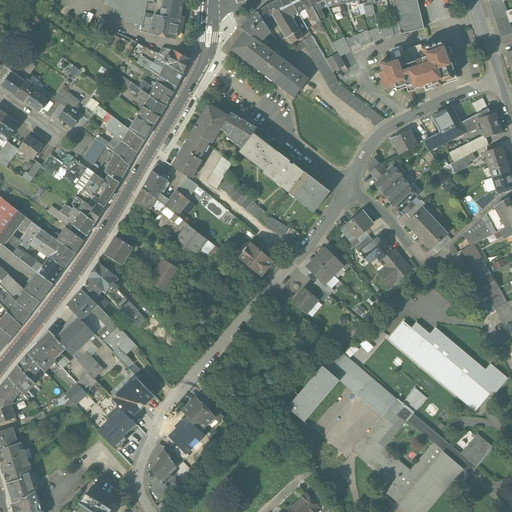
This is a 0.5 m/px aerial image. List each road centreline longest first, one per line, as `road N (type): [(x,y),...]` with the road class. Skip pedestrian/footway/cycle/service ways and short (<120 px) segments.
road 1 (tertiary): [(0,369),(89,253),(190,86),(206,55),(211,7)]
road 2 (residential): [(349,189),(156,428),(137,482),(152,511)]
road 3 (residential): [(500,77),(393,126),(349,189)]
road 4 (residential): [(258,102),(295,146),(349,189)]
